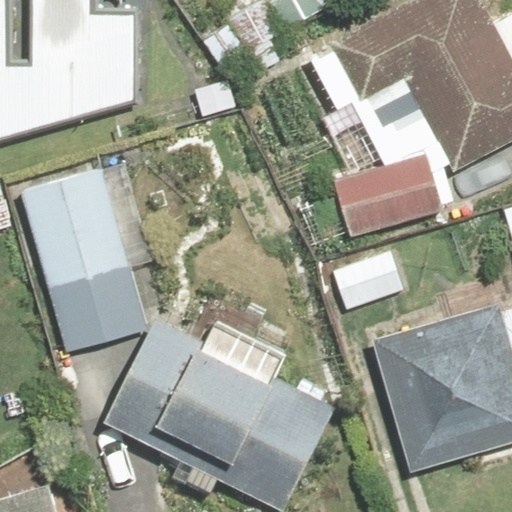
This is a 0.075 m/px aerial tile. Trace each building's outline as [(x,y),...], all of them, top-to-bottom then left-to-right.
[(0,0),(0,141),(134,104),(134,8),(97,8),(96,0),(21,0),(22,65),(9,65),(8,0),(0,0)] [(354,96),(399,70),(456,171),(511,139),(511,61),(511,62),(475,0),(400,0),(324,43),(354,96)] [(27,173),(67,336),(145,317),(104,153),(27,173)] [(346,314),(403,290),(383,244),(326,268),(346,314)] [(511,307),(496,313),(493,304),(365,340),(406,474),(511,443),(511,307)] [(269,511),(280,511),(332,407),(145,317),(92,426),(269,511)] [(0,511),(42,511),(34,485),(0,495),(0,511)]
